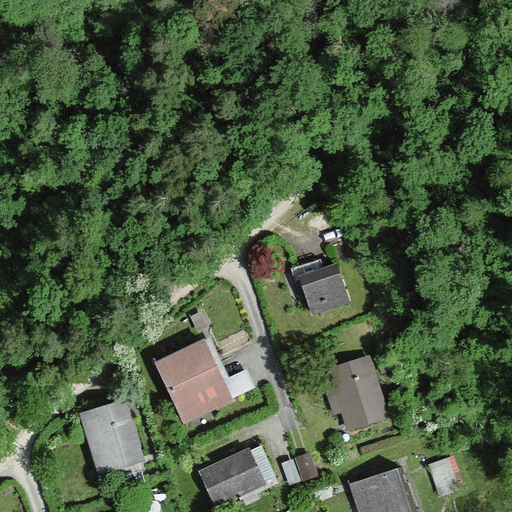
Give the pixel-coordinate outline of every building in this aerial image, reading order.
[(297,282),(309,317),(344,306),(333,271),(297,282)] [(153,370),(182,429),(233,404),(204,345),(153,370)] [(369,363),(316,383),(331,421),(339,418),(346,436),(391,418),(369,363)] [(77,418),(94,480),(142,467),(125,405),(77,418)] [(197,477),(213,509),(262,485),(246,452),(197,477)] [(410,511),(397,473),(348,490),(355,511),(410,511)]
